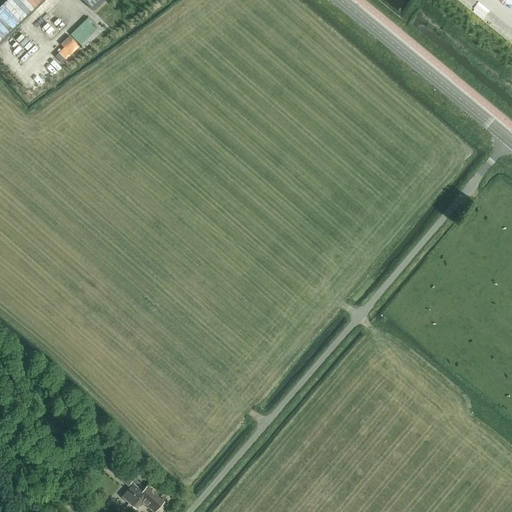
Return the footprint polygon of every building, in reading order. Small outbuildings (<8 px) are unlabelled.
[(0,39),(47,0),(5,0),(0,4),(0,39)] [(82,0),(93,11),(104,0),(82,0)] [(88,18),(70,35),(54,50),(58,54),(74,38),(77,41),(94,25),(88,18)] [(128,486),(137,476),(118,460),(110,470),(128,486)] [(68,465),(59,475),(71,484),(78,474),(68,465)] [(96,490),(94,488),(90,484),(83,492),(90,498),(96,490)] [(161,502),(162,500),(147,487),(142,491),(133,484),(122,497),(136,509),(142,501),(150,507),(152,505),(155,508),(156,507),(159,507),(162,504),(161,502)]
